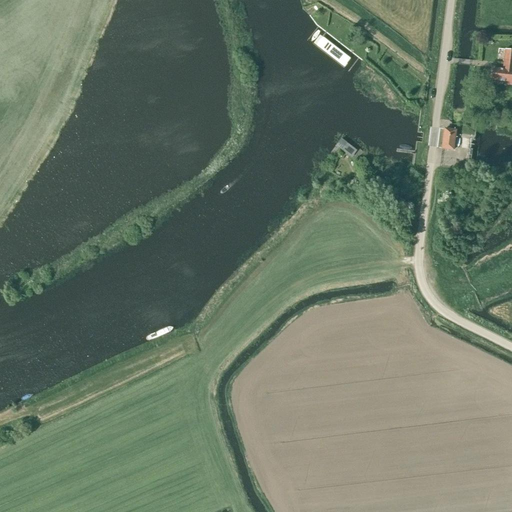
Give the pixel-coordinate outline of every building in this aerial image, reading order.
[(351,59),(320,36),(314,45),(344,68),(351,59)] [(511,51),(506,50),(503,70),(493,69),(491,81),(508,83),(507,86),(511,86),(511,51)] [(505,113),(491,112),(490,120),(501,121),(504,121),(505,113)] [(453,150),(456,131),(444,129),(442,149),(453,150)] [(341,139),(335,147),(352,159),(357,151),(341,139)]
